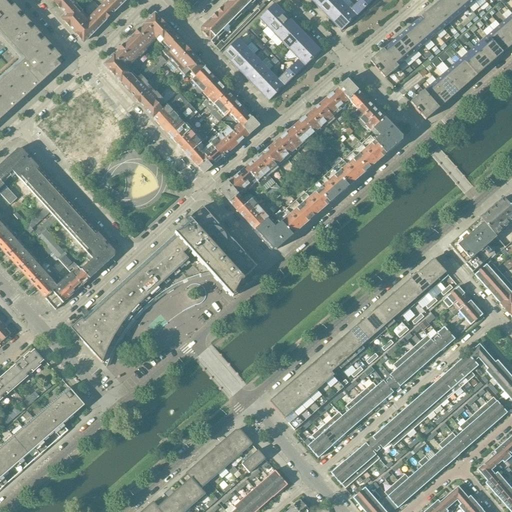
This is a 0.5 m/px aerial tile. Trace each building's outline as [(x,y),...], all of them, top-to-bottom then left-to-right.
[(9,0),(0,0),(0,120),(40,84),(65,62),(9,0)] [(52,0),(55,3),(55,4),(60,9),(64,14),(64,16),(65,16),(74,7),(78,4),(74,0),(52,0)] [(83,10),(92,1),(91,0),(86,0),(80,6),(83,10)] [(107,0),(99,7),(109,18),(118,8),(110,0),(107,0)] [(110,0),(118,8),(126,0),(110,0)] [(182,0),(191,9),(197,2),(195,0),(182,0)] [(235,0),(229,0),(224,5),(238,19),(241,16),(239,15),(244,10),(245,12),(246,11),(235,0)] [(252,0),(235,0),(246,11),(247,10),(246,8),(250,4),(251,5),(255,2),(252,0)] [(318,8),(326,0),(310,0),(310,1),(318,8)] [(325,16),(341,1),(340,0),(326,0),(318,8),(325,16)] [(357,16),(373,0),(360,0),(350,10),(357,16)] [(425,121),(511,45),(511,0),(441,0),(370,61),(375,67),(374,68),(379,73),(385,79),(403,96),(410,103),(415,109),(415,110),(419,115),(420,114),(425,121)] [(333,24),(348,9),(341,1),(325,16),(333,24)] [(220,52),(265,6),(263,3),(223,43),(221,41),(215,47),(220,52)] [(267,28),(282,12),(274,4),(259,19),(267,28)] [(224,5),(215,14),(229,28),(230,27),(229,25),(233,22),(234,23),(238,19),(224,5)] [(77,11),(74,7),(65,16),(64,16),(61,19),(81,41),(85,41),(99,27),(91,18),(87,22),(80,15),(82,13),(80,9),(77,11)] [(109,18),(99,7),(89,16),(91,18),(99,27),(109,18)] [(340,32),(357,16),(350,10),(348,9),(333,24),(340,32)] [(274,35),(290,20),(282,12),(267,28),(274,35)] [(215,14),(207,22),(220,36),(224,32),(223,31),(226,28),(228,29),(229,28),(215,14)] [(144,25),(158,38),(159,38),(163,41),(172,33),(156,16),(153,16),(144,25)] [(282,43),(297,28),(290,20),(274,35),(282,43)] [(201,32),(212,44),(214,43),(212,41),(217,37),(218,39),(220,36),(207,22),(201,28),(201,32)] [(134,35),(129,41),(143,55),(147,51),(145,49),(153,41),(154,42),(158,38),(144,25),(140,30),(139,29),(134,35)] [(289,51),(305,36),(297,28),(282,43),(289,51)] [(172,33),(163,41),(162,42),(167,48),(162,52),(166,56),(180,43),(181,42),(172,33)] [(297,59),(312,43),(305,36),(289,51),(297,59)] [(230,63),(246,48),(238,39),(222,55),(230,63)] [(143,55),(129,41),(124,45),(118,51),(119,51),(114,56),(127,69),(129,68),(131,66),(129,64),(137,56),(140,59),(143,55)] [(185,48),(180,43),(166,56),(169,60),(171,58),(179,66),(177,68),(180,72),(195,58),(190,53),(191,53),(185,47),(185,48)] [(304,67),(320,51),(312,43),(297,59),(298,60),(298,61),(304,67)] [(238,71),(253,55),(246,48),(230,63),(238,71)] [(127,69),(114,56),(113,55),(105,63),(105,67),(121,84),(130,76),(125,71),(127,69)] [(245,78),(261,63),(253,55),(238,71),(245,78)] [(149,79),(166,63),(160,56),(143,73),(149,79)] [(195,58),(180,72),(184,76),(189,72),(194,78),(205,68),(195,58)] [(274,58),(269,63),(272,67),(278,62),(274,58)] [(284,87),(304,67),(298,61),(278,80),(284,87)] [(253,86),(268,71),(261,63),(245,78),(253,86)] [(222,86),(205,68),(194,78),(190,82),(207,99),(222,86)] [(260,94),(276,79),(268,71),(253,86),(260,94)] [(136,81),(131,75),(130,76),(121,84),(129,93),(130,93),(145,80),(141,76),(136,81)] [(268,102),(284,87),(278,80),(277,80),(276,79),(260,94),(268,102)] [(145,80),(130,93),(134,98),(134,99),(139,104),(144,109),(159,95),(156,92),(153,94),(145,85),(148,83),(145,80)] [(367,101),(349,82),(347,80),(337,89),(348,101),(356,110),(367,101)] [(87,86),(41,129),(78,170),(125,128),(87,86)] [(238,104),(222,86),(207,99),(203,103),(212,112),(211,113),(215,117),(216,116),(221,121),(224,118),(224,117),(228,113),(238,104)] [(337,89),(329,96),(339,108),(348,101),(337,89)] [(197,113),(195,111),(186,102),(189,99),(181,90),(176,95),(168,103),(171,106),(175,102),(182,109),(175,116),(166,106),(163,109),(152,119),(170,138),(183,125),(197,113)] [(159,95),(144,109),(152,119),(163,109),(158,104),(163,100),(159,95)] [(329,96),(319,104),(330,116),(339,108),(329,96)] [(384,119),(367,101),(356,110),(351,114),(368,132),(371,130),(384,119)] [(251,118),(238,104),(228,113),(239,124),(241,127),(251,118)] [(316,131),(332,118),(330,116),(319,104),(301,120),(313,134),(316,131)] [(239,124),(233,129),(230,132),(241,143),(259,127),(251,118),(241,127),(239,124)] [(401,137),(384,119),(371,130),(378,138),(373,142),(385,156),(401,142),(400,141),(400,138),(401,137)] [(294,150),(313,134),(301,120),(282,136),(294,150)] [(350,128),(345,123),(341,126),(346,132),(350,128)] [(183,125),(170,138),(186,156),(196,147),(200,144),(183,125)] [(241,143),(230,132),(227,129),(218,137),(214,133),(208,139),(211,143),(209,144),(211,147),(222,159),(241,143)] [(282,136),(264,152),(276,166),(294,150),(282,136)] [(332,137),(323,145),(326,148),(335,141),(332,137)] [(385,156),(373,142),(363,151),(375,164),(385,156)] [(322,145),(313,152),(317,156),(325,149),(322,145)] [(0,165),(0,247),(55,310),(118,254),(22,146),(0,165)] [(196,147),(186,156),(203,175),(207,171),(201,164),(205,162),(200,157),(203,154),(196,147)] [(222,159),(211,147),(207,151),(203,154),(200,157),(205,162),(201,164),(207,171),(222,159)] [(313,151),(304,159),(308,164),(317,156),(313,151)] [(375,164),(363,151),(355,159),(366,172),(375,164)] [(264,152),(245,168),(254,179),(257,182),(276,166),(264,152)] [(366,172),(355,159),(344,167),(356,181),(366,172)] [(356,181),(344,167),(335,175),(347,189),(356,181)] [(245,168),(236,175),(246,187),(254,179),(245,168)] [(236,175),(228,183),(237,194),(246,187),(236,175)] [(347,189),(335,175),(326,183),(338,197),(347,189)] [(237,194),(228,183),(218,191),(228,202),(237,194)] [(338,197),(326,183),(317,191),(328,205),(338,197)] [(277,185),(267,194),(271,198),(280,189),(277,185)] [(328,205),(317,191),(307,200),(319,213),(328,205)] [(237,194),(228,202),(237,211),(245,203),(237,194)] [(496,238),(511,224),(511,209),(503,198),(480,219),(496,238)] [(264,205),(260,208),(251,199),(245,203),(237,211),(253,230),(271,214),(272,214),(264,205)] [(319,213),(307,200),(298,208),(310,221),(319,213)] [(256,267),(202,208),(187,221),(185,222),(187,225),(178,233),(174,234),(175,235),(168,242),(161,248),(149,260),(148,259),(141,266),(129,278),(128,277),(121,284),(122,284),(109,295),(102,301),(102,302),(82,320),(81,319),(70,329),(105,368),(111,354),(118,341),(125,330),(133,319),(142,309),(152,300),(163,292),(174,286),(187,280),(200,275),(209,273),(214,278),(232,298),(240,282),(241,282),(242,283),(243,282),(244,281),(244,280),(244,278),(256,267)] [(310,221),(298,208),(289,216),(300,229),(310,221)] [(280,224),(279,224),(271,214),(253,230),(272,249),(276,249),(277,250),(291,237),(280,224)] [(300,229),(289,216),(279,224),(280,224),(291,237),(300,229)] [(487,246),(496,238),(480,219),(450,245),(449,247),(472,273),(494,254),(487,246)] [(433,259),(425,266),(440,284),(448,276),(433,259)] [(490,262),(474,276),(480,283),(496,269),(490,262)] [(440,284),(425,266),(417,273),(432,290),(440,284)] [(496,269),(480,283),(486,289),(502,276),(496,269)] [(432,290),(417,273),(410,280),(425,297),(432,290)] [(502,276),(486,289),(492,296),(508,283),(502,276)] [(425,297),(410,280),(402,286),(417,303),(425,297)] [(511,287),(508,283),(492,296),(498,303),(510,293),(511,290),(511,287)] [(417,303),(402,286),(394,293),(409,310),(417,303)] [(464,295),(458,288),(446,298),(442,301),(448,308),(453,305),(452,305),(464,295)] [(511,290),(510,293),(498,303),(504,310),(511,302),(511,295),(511,294),(511,290)] [(409,310),(394,293),(387,299),(402,317),(409,310)] [(470,301),(464,295),(452,305),(453,305),(456,309),(451,313),(454,315),(458,312),(470,301)] [(402,317),(387,299),(379,306),(394,323),(402,317)] [(470,301),(458,312),(464,318),(475,308),(470,301)] [(394,323),(379,306),(371,313),(387,330),(394,323)] [(475,308),(464,318),(470,325),(482,315),(475,308)] [(387,330),(371,313),(364,319),(379,337),(387,330)] [(431,315),(425,320),(429,324),(435,318),(431,315)] [(379,337),(364,319),(356,326),(371,343),(379,337)] [(424,321),(419,326),(421,329),(422,331),(427,327),(427,324),(424,321)] [(4,326),(0,329),(0,343),(10,335),(6,330),(7,329),(4,326)] [(371,343),(356,326),(349,333),(364,350),(371,343)] [(446,331),(444,328),(437,334),(448,346),(454,340),(453,339),(449,334),(446,331)] [(364,350),(349,333),(341,339),(356,357),(364,350)] [(427,336),(430,340),(440,352),(448,346),(437,334),(433,337),(429,333),(426,335),(427,336)] [(440,352),(430,340),(427,336),(420,342),(433,357),(440,352)] [(356,357),(341,339),(333,346),(348,363),(356,357)] [(433,357),(420,342),(413,348),(427,363),(433,357)] [(478,358),(485,352),(479,345),(467,355),(474,362),(478,358)] [(351,366),(348,363),(333,346),(326,352),(341,370),(343,373),(351,366)] [(427,363),(413,348),(406,354),(420,369),(427,363)] [(24,357),(22,358),(18,361),(29,373),(31,371),(33,372),(40,366),(39,365),(43,361),(34,351),(30,354),(29,353),(24,358),(24,357)] [(341,370),(326,352),(318,359),(333,377),(341,370)] [(495,363),(485,352),(478,358),(480,360),(484,366),(487,369),(495,363)] [(420,369),(406,354),(399,359),(413,375),(420,369)] [(478,366),(474,362),(467,355),(460,361),(471,372),(478,366)] [(277,395),(269,402),(284,419),(293,430),(343,388),(340,385),(333,377),(318,359),(310,366),(302,373),(293,380),(285,387),(277,395)] [(413,375),(399,359),(392,366),(396,370),(406,381),(413,375)] [(14,367),(7,373),(17,386),(27,377),(26,375),(29,373),(18,361),(13,366),(14,367)] [(453,367),(467,383),(474,376),(471,372),(460,361),(453,367)] [(497,361),(495,363),(487,369),(485,371),(491,378),(503,368),(497,361)] [(453,367),(447,373),(461,388),(467,383),(453,367)] [(503,368),(491,378),(497,385),(509,375),(503,368)] [(406,381),(396,370),(389,375),(399,387),(406,381)] [(399,387),(389,375),(385,371),(383,373),(387,378),(382,381),(393,393),(399,387)] [(0,391),(3,395),(6,393),(7,394),(17,386),(7,373),(0,378),(0,391)] [(447,373),(440,379),(453,395),(461,388),(447,373)] [(511,378),(509,375),(497,385),(503,392),(511,384),(511,378)] [(440,379),(433,385),(446,401),(453,395),(440,379)] [(393,393),(382,381),(378,385),(374,380),(372,383),(376,387),(386,399),(393,393)] [(386,399),(376,387),(372,383),(365,389),(379,405),(386,399)] [(511,384),(503,392),(509,399),(511,396),(511,384)] [(433,385),(426,391),(440,407),(446,401),(433,385)] [(379,405),(365,389),(358,395),(372,411),(379,405)] [(83,405),(70,390),(0,450),(0,489),(7,483),(2,477),(14,467),(20,473),(27,466),(22,460),(34,449),(40,455),(44,452),(47,449),(42,442),(54,432),(60,438),(67,431),(61,424),(83,405)] [(426,391),(419,397),(433,412),(440,407),(426,391)] [(372,411),(358,395),(352,401),(365,417),(372,411)] [(419,397),(412,403),(426,418),(433,412),(419,397)] [(506,413),(493,398),(485,404),(499,420),(506,413)] [(365,417),(352,401),(345,407),(348,411),(358,423),(365,417)] [(412,403),(406,408),(419,424),(426,418),(412,403)] [(499,420),(485,404),(479,410),(493,426),(499,420)] [(406,408),(399,414),(413,430),(419,424),(406,408)] [(493,426),(479,410),(472,416),(486,432),(493,426)] [(358,423),(348,411),(342,417),(352,428),(358,423)] [(352,428),(342,417),(338,413),(332,419),(345,434),(352,428)] [(399,414),(392,420),(406,436),(413,430),(399,414)] [(486,432),(472,416),(465,422),(479,437),(486,432)] [(345,434),(332,419),(325,425),(338,440),(345,434)] [(392,420),(385,426),(399,442),(406,436),(392,420)] [(479,437),(465,422),(459,428),(462,432),(472,443),(479,437)] [(338,440),(325,425),(318,430),(332,446),(338,440)] [(379,432),(389,444),(392,448),(399,442),(385,426),(379,432)] [(332,446),(318,430),(311,437),(314,441),(325,452),(332,446)] [(236,431),(229,437),(242,453),(251,445),(240,432),(236,431)] [(472,443),(462,432),(458,435),(454,431),(451,433),(452,434),(455,438),(465,449),(472,443)] [(389,444),(379,432),(372,438),(382,449),(389,444)] [(465,449),(455,438),(452,434),(445,439),(459,455),(465,449)] [(229,437),(220,445),(234,460),(242,453),(229,437)] [(382,449),(372,438),(365,444),(375,455),(380,452),(384,456),(386,454),(382,449)] [(459,455),(445,439),(438,445),(442,449),(452,461),(459,455)] [(511,445),(507,440),(500,446),(510,458),(511,456),(511,445)] [(325,452),(314,441),(307,447),(318,458),(325,452)] [(365,444),(358,450),(372,465),(379,460),(375,455),(365,444)] [(220,445),(212,452),(225,468),(234,460),(220,445)] [(495,454),(502,461),(504,464),(510,458),(500,446),(493,452),(495,454)] [(452,461),(442,449),(435,456),(445,467),(452,461)] [(358,450),(351,456),(365,471),(372,465),(358,450)] [(265,460),(257,451),(252,455),(248,458),(243,462),(241,464),(249,473),(265,460)] [(212,452),(203,459),(217,475),(225,468),(212,452)] [(495,454),(485,464),(491,471),(493,469),(498,465),(502,461),(495,454)] [(351,456),(345,461),(359,477),(365,471),(351,456)] [(445,467),(435,456),(428,461),(438,473),(445,467)] [(438,473),(428,461),(425,457),(418,463),(421,467),(431,479),(438,473)] [(203,459),(195,467),(208,483),(217,475),(203,459)] [(387,468),(389,466),(383,459),(381,461),(387,468)] [(345,461),(338,467),(352,483),(359,477),(345,461)] [(477,470),(487,481),(494,475),(491,471),(485,464),(477,470)] [(186,474),(191,479),(200,490),(200,489),(208,483),(195,467),(186,474)] [(331,473),(345,489),(352,483),(338,467),(331,473)] [(431,479),(421,467),(414,473),(425,485),(431,479)] [(425,485),(414,473),(411,469),(407,472),(406,477),(408,479),(418,491),(425,485)] [(274,471),(267,478),(279,492),(287,486),(274,471)] [(494,475),(487,481),(485,483),(491,491),(503,480),(497,473),(494,475)] [(408,479),(406,477),(404,475),(397,481),(411,497),(418,491),(408,479)] [(279,492),(267,478),(261,483),(273,498),(279,492)] [(191,479),(182,487),(196,502),(205,495),(200,489),(200,490),(191,479)] [(503,480),(491,491),(497,497),(509,487),(503,480)] [(411,497),(397,481),(390,487),(404,503),(411,497)] [(273,498),(261,483),(254,489),(266,503),(273,497),(273,498)] [(511,484),(509,487),(497,497),(503,504),(511,495),(511,490),(511,489),(511,488),(511,484)] [(182,487),(174,494),(187,510),(196,502),(182,487)] [(404,503),(390,487),(384,493),(387,497),(391,501),(395,506),(397,509),(404,503)] [(467,499),(458,487),(450,494),(457,501),(460,505),(467,499)] [(353,498),(359,505),(370,495),(364,488),(363,489),(360,492),(353,498)] [(266,503),(254,489),(247,495),(259,509),(266,503)] [(374,492),(370,495),(359,505),(358,505),(364,511),(376,502),(380,499),(374,492)] [(174,494),(166,501),(174,511),(184,511),(187,510),(174,494)] [(450,494),(439,503),(446,510),(449,507),(454,502),(457,501),(450,494)] [(255,511),(259,509),(247,495),(240,501),(249,511),(255,511)] [(511,495),(503,504),(509,511),(511,508),(511,495)] [(462,511),(465,511),(476,503),(470,497),(467,499),(460,505),(458,507),(462,511)] [(174,511),(166,501),(157,508),(157,509),(159,511),(174,511)] [(249,511),(240,501),(233,507),(235,509),(237,511),(249,511)] [(310,511),(300,501),(293,506),(298,511),(310,511)] [(437,501),(431,507),(434,511),(447,511),(446,510),(439,503),(437,501)] [(376,502),(364,511),(378,511),(382,509),(376,502)] [(153,503),(144,511),(159,511),(157,509),(157,508),(153,503)] [(479,511),(482,510),(476,503),(465,511),(479,511)]
